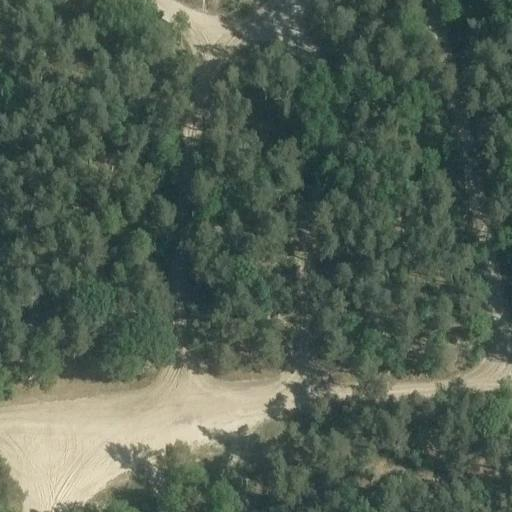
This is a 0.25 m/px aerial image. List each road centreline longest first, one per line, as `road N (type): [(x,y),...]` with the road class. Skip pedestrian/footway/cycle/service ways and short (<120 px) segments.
road 1 (track): [(0,422),(123,419),(272,396),(511,385)]
road 2 (track): [(305,395),(304,238),(344,129),(322,69),(273,28)]
road 3 (track): [(503,384),(484,238),(429,0)]
road 4 (track): [(178,413),(190,162),(216,28)]
road 5 (track): [(151,0),(229,30),(273,28),(293,0)]
